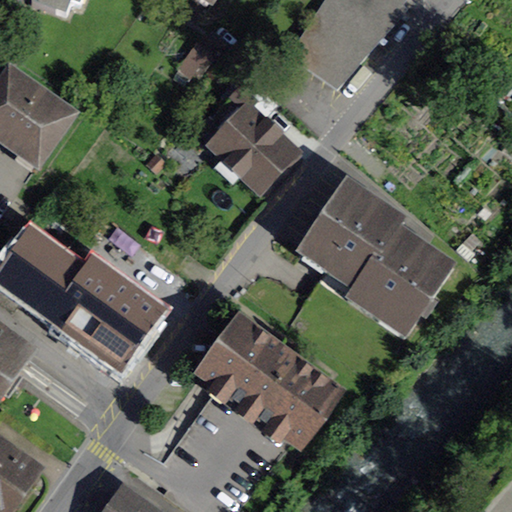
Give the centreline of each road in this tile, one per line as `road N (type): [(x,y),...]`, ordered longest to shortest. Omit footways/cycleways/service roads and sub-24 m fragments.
road 1 (residential): [(138,408),(452,0)]
road 2 (residential): [(0,319),(138,408)]
road 3 (residential): [(55,511),(138,408)]
